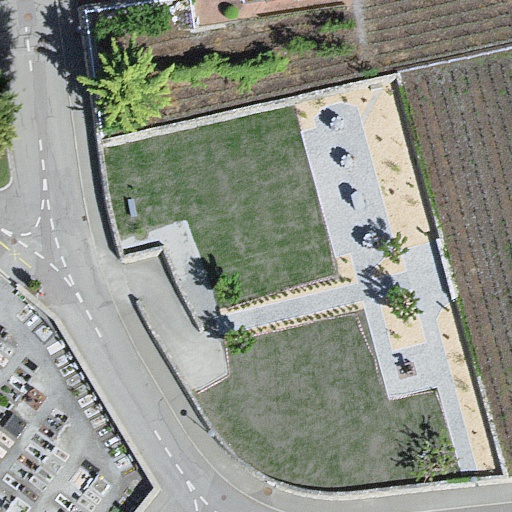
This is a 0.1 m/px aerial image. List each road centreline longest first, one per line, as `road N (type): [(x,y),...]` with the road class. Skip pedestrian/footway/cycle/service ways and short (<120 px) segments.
road 1 (tertiary): [(56,237),(131,395),(213,511)]
road 2 (tertiary): [(21,0),(56,237)]
